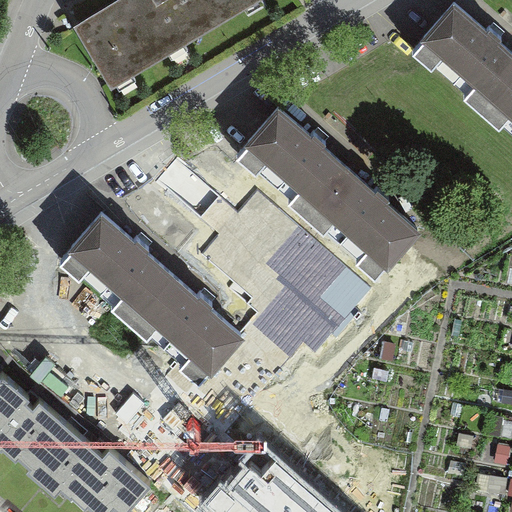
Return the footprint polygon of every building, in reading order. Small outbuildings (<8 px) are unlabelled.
[(119,0),(75,27),(111,88),(259,0),(119,0)] [(511,57),(455,8),(425,42),(426,43),(415,56),(432,71),(436,66),(469,95),(465,99),(500,130),(504,125),(511,132),(511,57)] [(417,232),(281,111),(251,145),(252,146),(240,159),(257,174),(261,170),(294,198),(291,202),(326,233),(329,229),(362,258),(359,261),(375,275),(387,262),(389,264),(417,232)] [(240,338),(103,218),(73,251),(75,252),(63,265),(80,280),(84,276),(117,305),(113,308),(148,339),(152,335),(185,364),(182,367),(198,382),(209,369),(211,370),(240,338)] [(0,379),(0,441),(57,490),(64,483),(97,511),(112,511),(116,508),(120,511),(128,511),(154,482),(113,447),(106,455),(41,400),(39,404),(4,375),(0,379)] [(339,511),(258,441),(203,504),(212,511),(339,511)]
